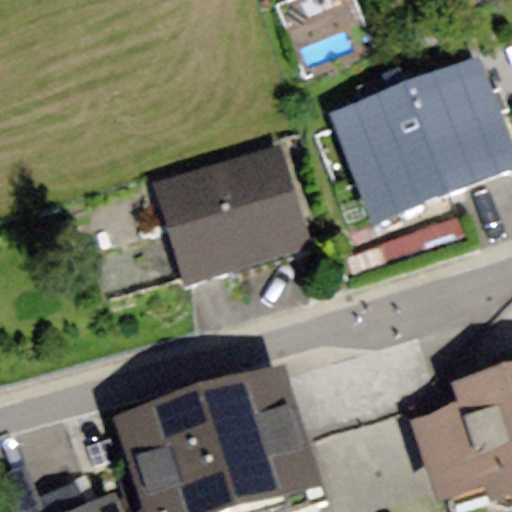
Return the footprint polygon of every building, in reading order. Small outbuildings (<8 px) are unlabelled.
[(511,164),(476,68),(331,122),(371,231),(511,178),(511,164)] [(284,158),(157,193),(183,288),(311,253),(284,158)] [(457,419),(411,433),(434,511),(437,511),(487,497),(491,511),(511,511),(511,377),(450,396),(457,419)] [(285,380),(113,430),(137,511),(295,511),(322,504),(285,380)] [(0,482),(0,497),(6,511),(84,511),(75,489),(39,504),(25,472),(0,482)]
